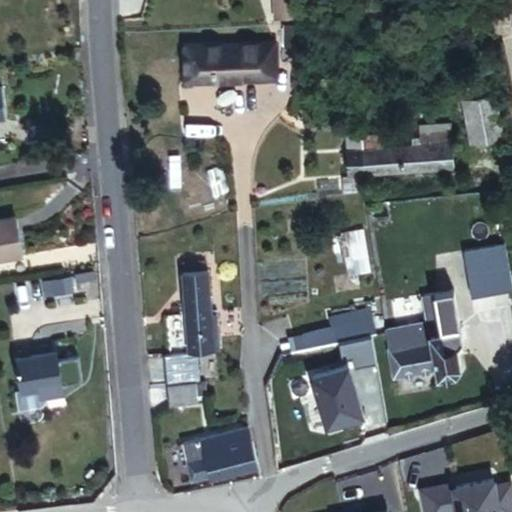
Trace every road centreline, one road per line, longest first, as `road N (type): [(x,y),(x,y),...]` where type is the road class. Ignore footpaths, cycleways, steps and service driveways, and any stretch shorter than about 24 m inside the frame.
road 1 (residential): [(100,0),(114,247),(143,509)]
road 2 (unclassified): [(235,510),(282,482),(511,413)]
